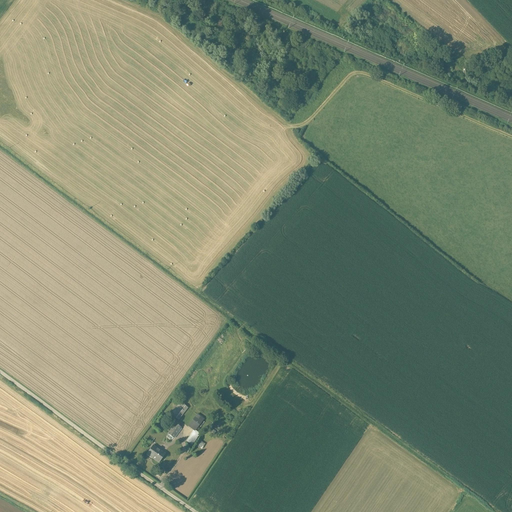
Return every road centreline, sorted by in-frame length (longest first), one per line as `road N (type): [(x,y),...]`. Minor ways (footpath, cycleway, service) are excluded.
road 1 (track): [(511,137),(358,72),(309,120),(288,125)]
road 2 (unclassified): [(0,371),(191,511)]
